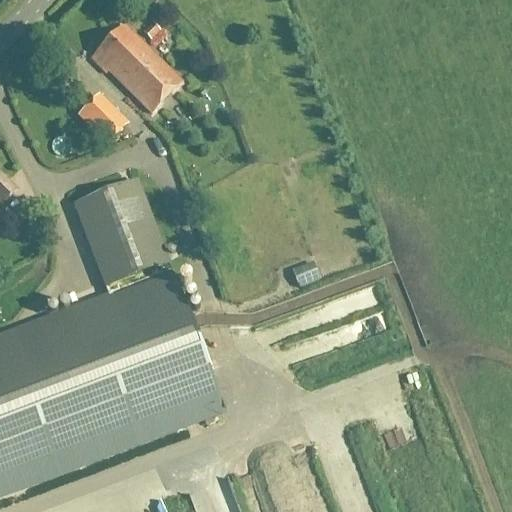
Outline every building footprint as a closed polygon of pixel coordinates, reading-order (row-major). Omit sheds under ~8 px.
[(160,32),(153,26),(144,35),(150,41),(160,32)] [(151,116),(170,97),(182,85),(124,27),(91,60),(106,75),(108,73),(151,116)] [(79,118),(95,134),(108,146),(127,127),(114,114),(98,99),(79,118)] [(0,203),(2,206),(15,193),(0,177),(0,203)] [(108,300),(0,340),(0,496),(224,412),(136,183),(73,207),(108,300)] [(304,286),(317,280),(310,267),(297,273),(304,286)] [(341,297),(346,316),(382,307),(378,288),(341,297)] [(358,317),(367,338),(391,327),(382,306),(358,317)] [(312,431),(339,421),(334,406),(307,416),(312,431)]
